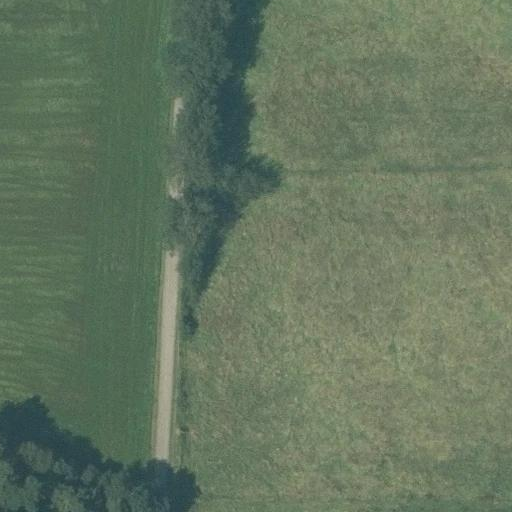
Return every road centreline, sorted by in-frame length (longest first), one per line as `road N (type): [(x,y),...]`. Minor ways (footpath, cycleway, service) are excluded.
road 1 (track): [(186,0),(153,511)]
road 2 (track): [(153,506),(69,503),(0,487)]
